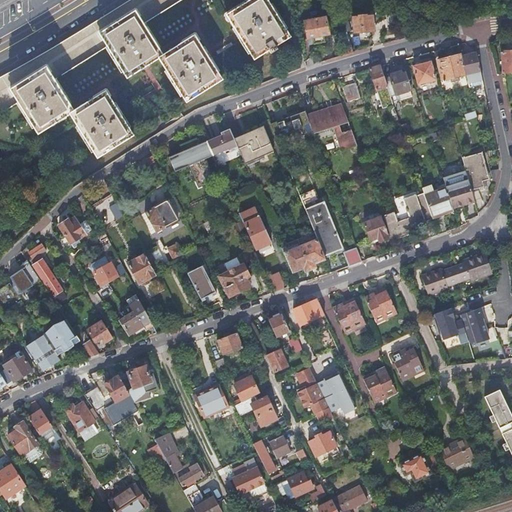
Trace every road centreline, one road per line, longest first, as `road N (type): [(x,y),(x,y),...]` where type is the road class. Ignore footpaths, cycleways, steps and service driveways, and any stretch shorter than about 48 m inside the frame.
road 1 (unclassified): [(126,354),(475,230),(499,199),(506,162),(481,30)]
road 2 (unclassified): [(481,30),(352,63),(190,121),(125,158),(41,224)]
road 3 (unknown): [(167,340),(239,511)]
road 4 (unclassified): [(41,224),(126,354)]
road 5 (unclassified): [(0,407),(126,354)]
